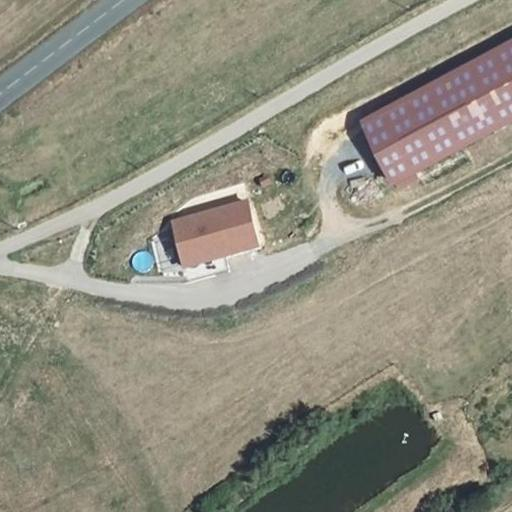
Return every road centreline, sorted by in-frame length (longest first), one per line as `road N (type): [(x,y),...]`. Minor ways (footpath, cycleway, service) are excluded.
road 1 (unclassified): [(461,0),(162,174),(0,249)]
road 2 (track): [(511,157),(368,228)]
road 3 (tertiary): [(125,0),(0,95)]
